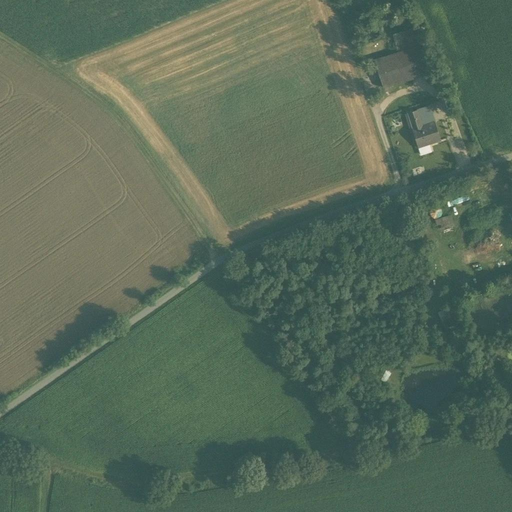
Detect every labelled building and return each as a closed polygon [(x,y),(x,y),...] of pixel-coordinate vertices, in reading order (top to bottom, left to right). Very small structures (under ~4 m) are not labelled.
[(426,42),(421,27),(393,36),(397,50),(426,42)] [(422,44),(374,59),(383,88),(431,73),(422,44)] [(440,139),(435,123),(422,126),(420,119),(417,110),(408,113),(418,145),(440,139)] [(433,115),(420,119),(422,126),(435,123),(433,115)] [(433,219),(436,230),(455,225),(452,214),(433,219)]
